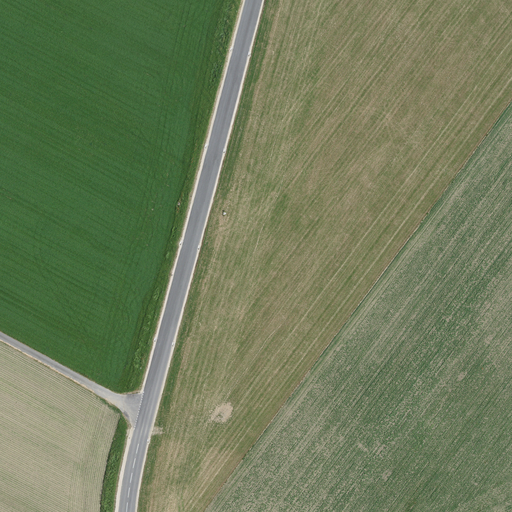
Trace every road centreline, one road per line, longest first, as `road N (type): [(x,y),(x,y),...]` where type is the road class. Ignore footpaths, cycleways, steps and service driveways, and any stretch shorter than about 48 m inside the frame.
road 1 (tertiary): [(130,511),(145,414),(256,0)]
road 2 (track): [(145,414),(0,335)]
